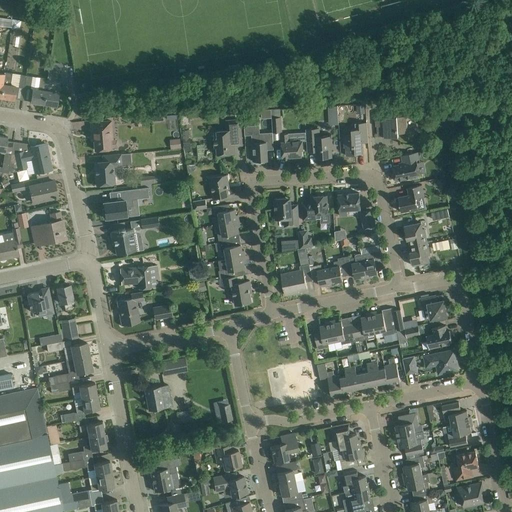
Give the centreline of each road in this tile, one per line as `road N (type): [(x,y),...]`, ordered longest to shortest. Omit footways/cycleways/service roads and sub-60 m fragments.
road 1 (residential): [(272,315),(252,182),(375,173),(399,289)]
road 2 (residential): [(90,259),(62,132),(47,121),(0,115)]
road 3 (residential): [(139,511),(108,347)]
road 4 (residential): [(481,382),(460,284),(399,289)]
road 5 (residential): [(509,511),(481,382)]
road 6 (residential): [(272,315),(399,289)]
road 7 (residential): [(249,421),(290,423),(370,406)]
road 8 (residential): [(108,347),(228,327)]
